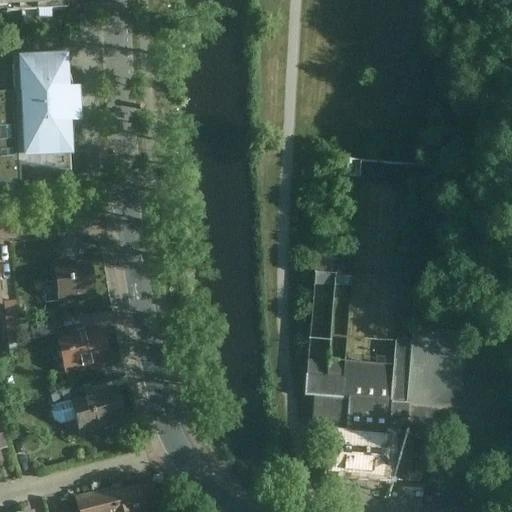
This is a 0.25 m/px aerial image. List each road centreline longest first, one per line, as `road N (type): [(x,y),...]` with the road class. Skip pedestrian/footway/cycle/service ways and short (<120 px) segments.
road 1 (tertiary): [(176,450),(149,363),(126,216)]
road 2 (tertiary): [(126,216),(115,0)]
road 3 (residential): [(176,450),(0,497)]
road 4 (residential): [(0,229),(126,216)]
